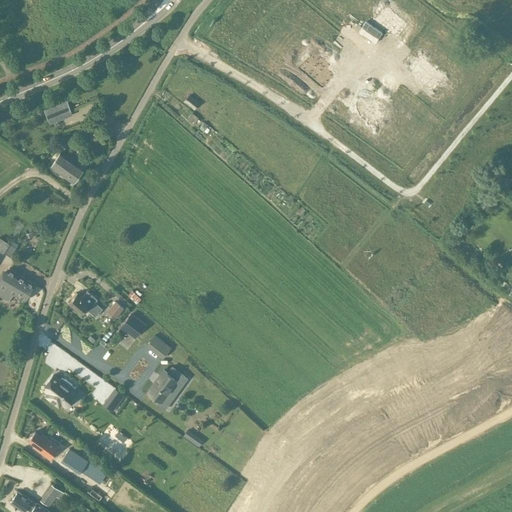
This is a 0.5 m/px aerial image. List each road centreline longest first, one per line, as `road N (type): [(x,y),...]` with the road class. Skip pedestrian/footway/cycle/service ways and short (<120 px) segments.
road 1 (unclassified): [(0,463),(60,264),(172,49)]
road 2 (unclassified): [(511,73),(408,193),(278,99),(172,49)]
road 3 (unclassified): [(353,511),(395,473),(511,409)]
road 4 (tertiary): [(0,102),(136,30)]
